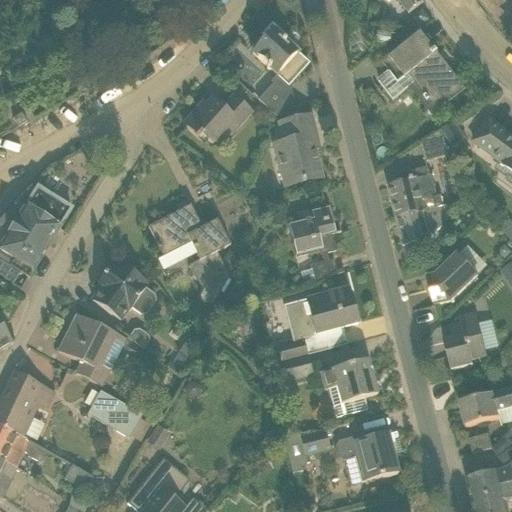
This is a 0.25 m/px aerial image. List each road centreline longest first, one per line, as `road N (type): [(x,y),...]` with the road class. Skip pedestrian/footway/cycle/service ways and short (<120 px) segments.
road 1 (residential): [(449,511),(321,0)]
road 2 (residential): [(0,382),(137,138),(121,108)]
road 3 (residential): [(121,108),(182,66),(245,0)]
